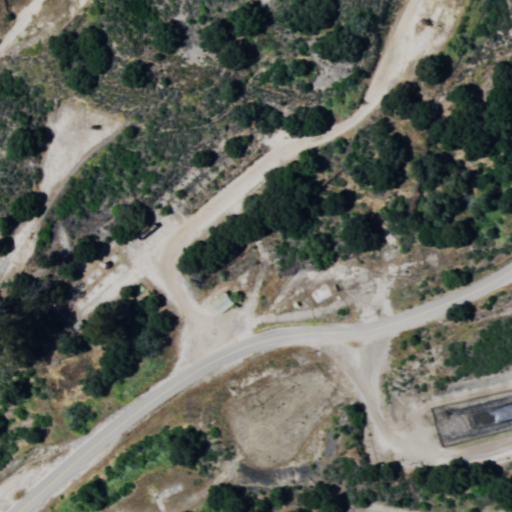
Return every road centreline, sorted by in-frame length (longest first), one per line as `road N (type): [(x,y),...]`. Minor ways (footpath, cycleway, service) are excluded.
road 1 (tertiary): [(15,511),(112,424),(218,354),(274,334),(381,322),(461,294),(511,265)]
road 2 (residential): [(311,145),(359,115),(414,0)]
